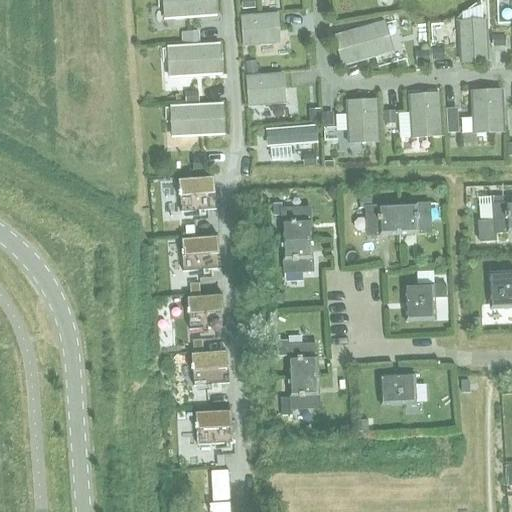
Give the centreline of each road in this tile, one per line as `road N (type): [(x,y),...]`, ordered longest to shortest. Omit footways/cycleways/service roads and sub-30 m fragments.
road 1 (unclassified): [(0,233),(53,294),(69,337),(82,511)]
road 2 (residential): [(511,357),(367,346),(365,300)]
